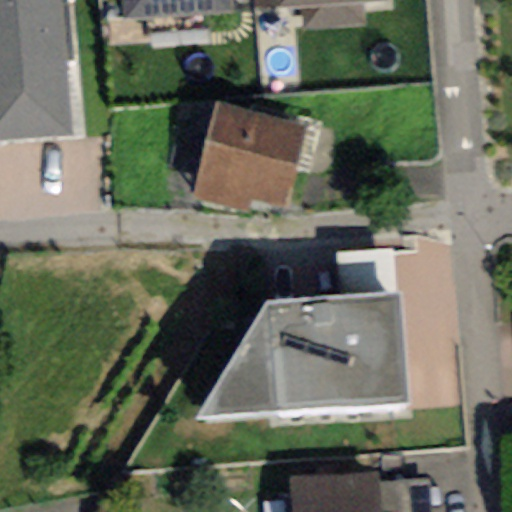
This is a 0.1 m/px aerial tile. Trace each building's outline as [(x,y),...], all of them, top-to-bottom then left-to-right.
[(0,0),(0,148),(71,142),(64,66),(71,65),(67,12),(60,12),(58,0),(0,0)] [(118,0),(121,30),(229,21),(226,0),(118,0)] [(361,8),(384,6),(383,0),(252,0),(254,12),(275,10),(275,15),(299,13),(301,35),(363,30),(361,8)] [(216,111),(193,208),(283,229),(305,132),(216,111)] [(335,260),(339,311),(399,306),(395,255),(335,260)] [(264,317),(192,434),(274,428),(408,416),(399,306),(339,311),(264,317)] [(292,511),(407,511),(405,478),(377,480),(376,468),(290,473),(292,511)]
